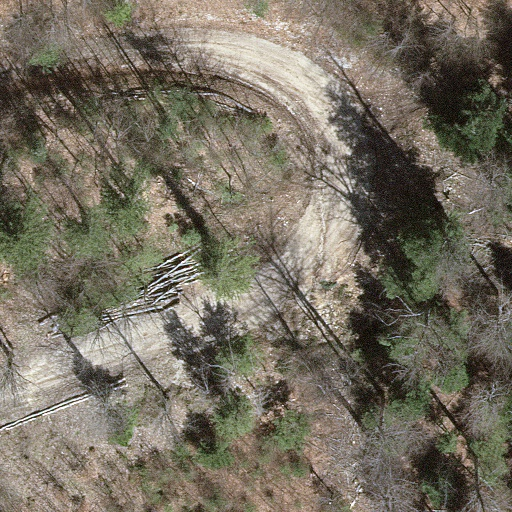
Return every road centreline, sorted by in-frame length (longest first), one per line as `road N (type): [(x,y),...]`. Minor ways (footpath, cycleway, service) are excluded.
road 1 (track): [(0,77),(199,42),(268,57),(330,109),(344,153),(344,208),(280,291),(208,326),(0,391)]
road 2 (track): [(511,37),(344,153)]
